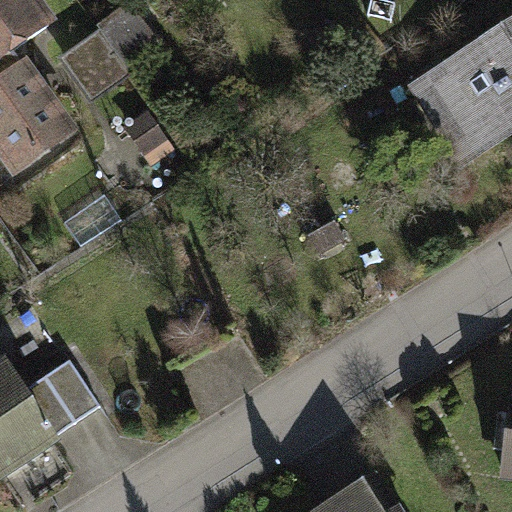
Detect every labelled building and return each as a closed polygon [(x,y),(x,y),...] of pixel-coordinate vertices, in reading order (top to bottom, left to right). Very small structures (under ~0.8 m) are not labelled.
[(52,0),(0,0),(0,139),(28,177),(90,131),(35,55),(73,28),(52,0)] [(96,95),(169,51),(145,10),(72,54),(96,95)] [(511,146),(511,29),(409,93),(461,178),(511,146)] [(82,167),(94,197),(132,182),(120,152),(82,167)] [(57,438),(107,408),(79,362),(29,391),(57,438)] [(14,511),(28,511),(79,482),(7,368),(0,372),(0,493),(1,493),(14,511)] [(511,390),(497,474),(511,475),(511,390)] [(391,511),(367,473),(303,511),(391,511)]
